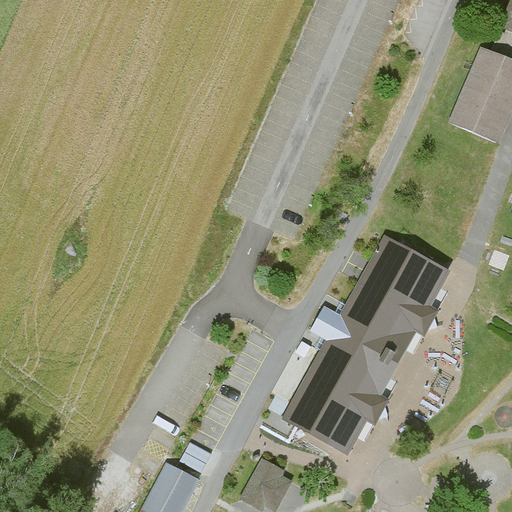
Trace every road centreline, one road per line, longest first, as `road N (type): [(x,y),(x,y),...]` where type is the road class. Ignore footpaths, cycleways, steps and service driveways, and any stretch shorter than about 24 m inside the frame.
road 1 (residential): [(460,0),(386,168),(296,330)]
road 2 (unclassified): [(296,330),(203,511)]
